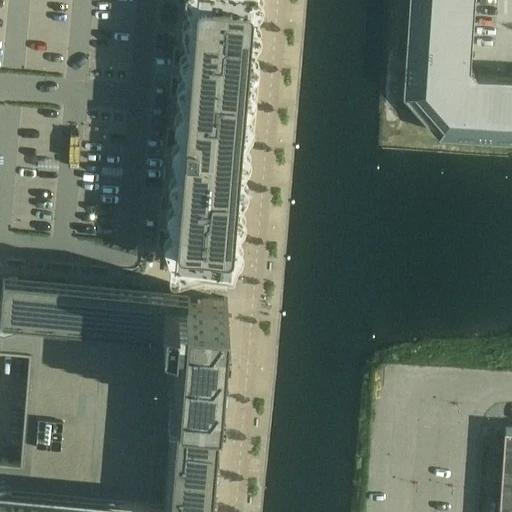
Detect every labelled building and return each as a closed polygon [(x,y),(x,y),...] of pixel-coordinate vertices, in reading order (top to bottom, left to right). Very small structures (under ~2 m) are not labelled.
[(196,0),(176,250),(176,251),(176,252),(176,253),(177,253),(177,254),(178,255),(178,256),(179,256),(180,257),(181,257),(182,257),(224,261),(225,261),(226,261),(227,260),(228,260),(229,259),(230,259),(230,258),(231,257),(231,256),(231,254),(252,0),(196,0)] [(408,0),(402,93),(436,131),(437,133),(481,135),(511,137),(511,72),(476,70),(469,62),(473,0),(408,0)] [(60,158),(38,157),(37,166),(59,167),(60,158)] [(122,163),(100,161),(100,171),(122,172),(122,163)] [(0,458),(0,511),(209,511),(227,298),(176,294),(177,287),(116,282),(10,273),(2,273),(0,300),(0,348),(28,350),(19,460),(0,458)] [(511,511),(511,426),(503,426),(497,511),(511,511)]
